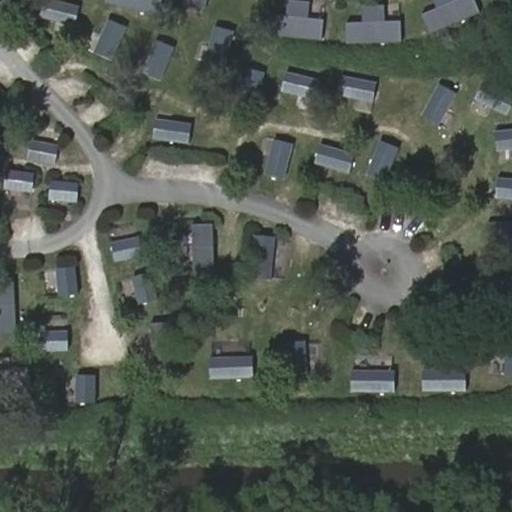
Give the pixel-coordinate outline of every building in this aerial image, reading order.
[(6,0),(0,0),(0,21),(14,12),(6,0)] [(71,12),(55,0),(33,28),(48,40),(71,12)] [(469,10),(462,0),(441,0),(452,20),(469,10)] [(267,23),(307,26),(308,4),(269,1),(267,23)] [(393,44),(395,5),(375,3),(373,43),(393,44)] [(119,17),(103,4),(79,32),(95,45),(119,17)] [(165,16),(149,6),(128,36),(144,47),(165,16)] [(246,37),(231,27),(210,56),(225,67),(246,37)] [(185,51),(171,41),(147,74),(161,84),(185,51)] [(254,91),(275,59),(261,49),(240,81),(254,91)] [(352,75),(338,64),(315,93),(329,104),(352,75)] [(511,94),(511,83),(483,72),(476,89),(508,103),(511,94)] [(273,123),(294,94),(279,83),(258,112),(273,123)] [(460,90),(443,83),(430,115),(447,122),(460,90)] [(405,130),(418,97),(401,90),(388,124),(405,130)] [(154,116),(150,138),(186,144),(190,122),(154,116)] [(0,140),(10,127),(0,118),(0,140)] [(374,131),(341,121),(334,140),(368,150),(374,131)] [(505,150),(511,149),(511,130),(503,131),(505,150)] [(39,133),(30,149),(50,162),(60,146),(39,133)] [(384,181),(398,147),(378,139),(364,174),(384,181)] [(337,160),(306,149),(299,169),(331,180),(337,160)] [(292,166),(254,154),(248,175),(285,186),(292,166)] [(35,175),(10,172),(8,192),(33,195),(35,175)] [(511,200),(511,177),(495,176),(493,199),(511,200)] [(78,184),(53,182),(51,200),(77,203),(78,184)] [(204,223),(186,224),(188,265),(206,264),(204,223)] [(110,232),(111,249),(151,245),(149,228),(110,232)] [(511,246),(511,230),(495,231),(495,247),(511,246)] [(272,236),(255,235),(253,281),(269,282),(272,236)] [(32,278),(32,295),(71,295),(71,277),(32,278)] [(158,315),(155,277),(135,278),(138,317),(158,315)] [(0,323),(10,323),(11,282),(0,281),(0,323)] [(36,334),(76,336),(77,317),(37,315),(36,334)] [(141,367),(180,368),(180,350),(141,349),(141,367)] [(0,391),(11,392),(12,354),(0,353),(0,391)] [(314,353),(294,353),(294,392),(314,392),(314,353)] [(210,376),(253,377),(254,360),(210,359),(210,376)] [(341,380),(381,380),(381,363),(341,362),(341,380)] [(65,388),(105,389),(106,372),(65,371),(65,388)] [(410,390),(450,392),(451,375),(410,373),(410,390)]
